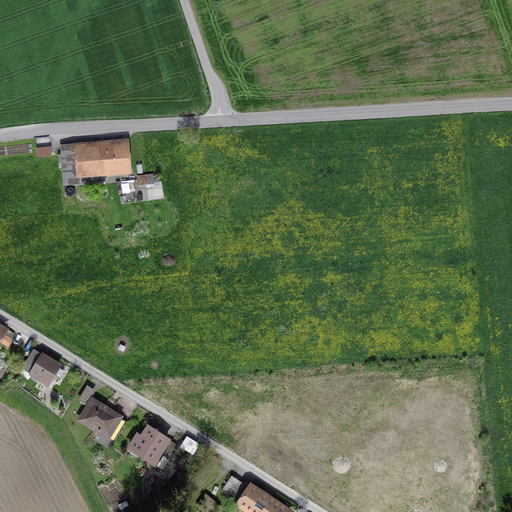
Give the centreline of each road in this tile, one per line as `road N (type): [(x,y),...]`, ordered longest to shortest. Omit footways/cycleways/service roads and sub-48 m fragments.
road 1 (tertiary): [(511,103),(220,120)]
road 2 (tertiary): [(220,120),(0,136)]
road 3 (residential): [(0,309),(122,375)]
road 4 (unclassified): [(220,120),(185,0)]
